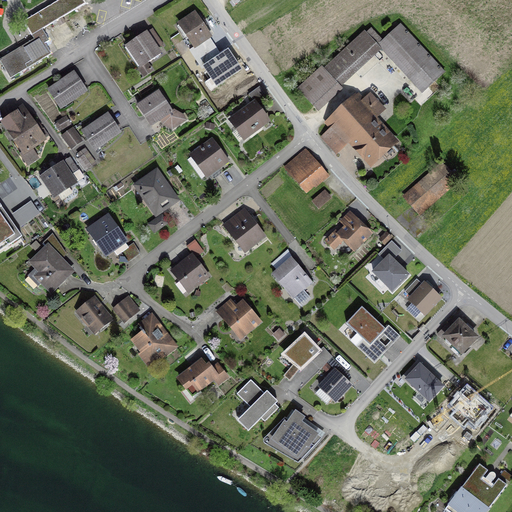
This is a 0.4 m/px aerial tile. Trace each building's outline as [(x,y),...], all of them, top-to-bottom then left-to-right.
[(81,0),(67,0),(26,25),(33,36),(85,4),(81,0)] [(195,15),(177,27),(193,52),(211,40),(195,15)] [(383,42),(382,49),(421,92),(444,72),(401,25),(383,42)] [(382,49),(383,42),(369,28),(324,69),(322,67),(298,89),(318,111),(341,89),(340,88),(382,49)] [(152,31),(124,50),(139,72),(161,57),(158,52),(164,48),(152,31)] [(40,37),(0,60),(10,78),(50,55),(40,37)] [(225,59),(217,47),(197,62),(205,73),(225,59)] [(73,75),(46,92),(59,112),(86,95),(73,75)] [(252,103),(229,120),(244,140),(270,121),(257,104),(266,98),(259,88),(247,97),(252,103)] [(158,93),(134,109),(149,132),(173,116),(158,93)] [(383,110),(371,96),(364,102),(358,96),(324,124),(330,131),(322,137),(336,153),(349,142),(371,168),(398,145),(375,118),(383,110)] [(22,109),(0,123),(0,125),(28,168),(39,161),(33,152),(45,143),(22,109)] [(107,116),(80,134),(94,154),(120,136),(107,116)] [(66,118),(55,123),(59,129),(69,124),(66,118)] [(73,131),(62,139),(72,152),(83,144),(73,131)] [(211,141),(188,158),(205,182),(228,165),(211,141)] [(85,150),(77,156),(85,169),(90,166),(84,156),(87,153),(85,150)] [(306,151),(285,168),(306,193),(327,176),(306,151)] [(63,164),(39,180),(53,201),(77,185),(63,164)] [(438,166),(401,202),(420,221),(457,185),(438,166)] [(157,171),(133,188),(155,220),(179,204),(157,171)] [(325,192),(312,202),(318,209),(331,199),(325,192)] [(31,202),(13,214),(20,225),(39,214),(31,202)] [(0,250),(21,237),(0,206),(0,250)] [(245,212),(223,228),(244,256),(266,240),(245,212)] [(371,238),(350,215),(339,225),(344,230),(337,236),(335,234),(324,244),(333,254),(341,246),(350,256),(371,238)] [(107,218),(89,230),(108,257),(126,245),(107,218)] [(169,226),(163,218),(148,228),(154,236),(169,226)] [(391,241),(384,236),(376,245),(382,251),(391,241)] [(186,252),(190,258),(169,274),(188,298),(211,280),(197,262),(205,256),(196,244),(186,252)] [(69,275),(44,250),(27,267),(33,272),(27,278),(47,297),(69,275)] [(407,277),(389,259),(376,272),(394,290),(407,277)] [(312,285),(290,260),(270,278),(291,303),(312,285)] [(425,310),(436,297),(418,282),(407,295),(425,310)] [(113,321),(94,299),(74,315),(92,338),(113,321)] [(140,313),(129,299),(113,311),(124,325),(140,313)] [(232,304),(217,316),(239,343),(261,326),(243,303),(236,308),(232,304)] [(387,333),(362,311),(348,327),(372,349),(387,333)] [(178,350),(151,317),(138,328),(142,334),(137,337),(134,341),(133,347),(136,352),(139,356),(137,358),(149,371),(178,350)] [(459,320),(442,338),(462,356),(479,338),(459,320)] [(302,369),(317,353),(304,340),(288,356),(302,369)] [(209,372),(200,360),(174,381),(191,402),(212,385),(216,390),(227,381),(216,367),(209,372)] [(470,362),(455,379),(464,388),(480,371),(470,362)] [(421,365),(405,382),(428,404),(445,387),(421,365)] [(349,387),(337,375),(323,389),(334,401),(349,387)] [(279,407),(252,380),(237,394),(250,407),(237,419),(249,432),(263,418),(265,421),(279,407)] [(457,402),(447,413),(462,428),(472,417),(457,402)] [(271,435),(301,460),(316,441),(286,417),(271,435)] [(488,511),(505,490),(478,469),(443,511),(488,511)]
